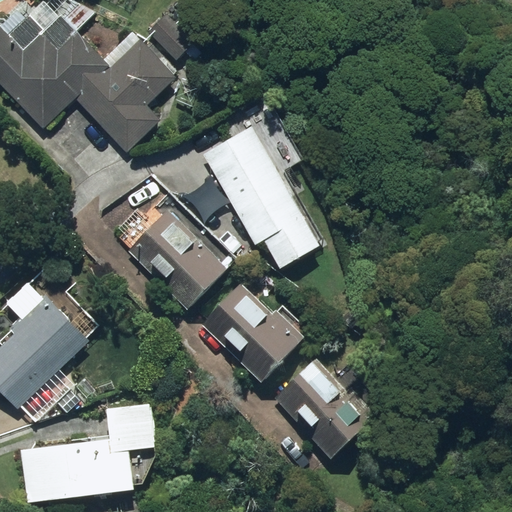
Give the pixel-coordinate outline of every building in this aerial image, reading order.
[(0,79),(50,126),(75,100),(131,154),(163,120),(149,107),(180,73),(140,36),(113,64),(81,33),(100,12),(87,0),(42,0),(33,10),(24,1),(3,23),(0,20),(0,79)] [(198,43),(172,16),(156,32),(181,59),(198,43)] [(258,124),(207,153),(260,247),(268,242),(284,269),(327,245),(258,124)] [(233,268),(173,212),(133,255),(194,311),(233,268)] [(277,315),(244,283),(205,324),(267,383),(313,334),(285,307),(277,315)] [(0,384),(23,408),(93,342),(52,298),(0,346),(0,384)] [(319,360),(278,399),(336,460),(378,421),(319,360)] [(115,439),(26,451),(33,502),(142,488),(137,450),(161,447),(155,405),(112,411),(115,439)]
